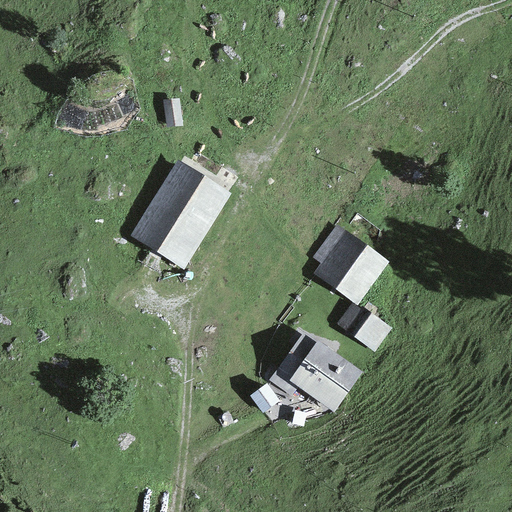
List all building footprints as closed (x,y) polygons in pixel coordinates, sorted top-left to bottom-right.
[(179,100),(163,101),(166,130),(182,128),(179,100)] [(178,165),(132,235),(183,268),(230,198),(178,165)] [(337,224),(314,258),(321,263),(313,274),(359,306),(390,262),(337,224)] [(364,309),(347,332),(375,352),(392,329),(364,309)] [(303,334),(273,378),(295,394),(298,389),(333,414),(361,374),(303,334)]
